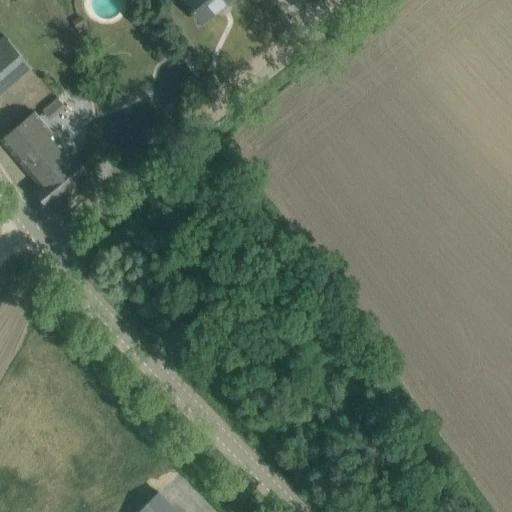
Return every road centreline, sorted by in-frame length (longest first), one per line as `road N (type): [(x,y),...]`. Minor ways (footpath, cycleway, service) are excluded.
road 1 (unclassified): [(37,250),(331,0)]
road 2 (tertiary): [(294,511),(37,250)]
